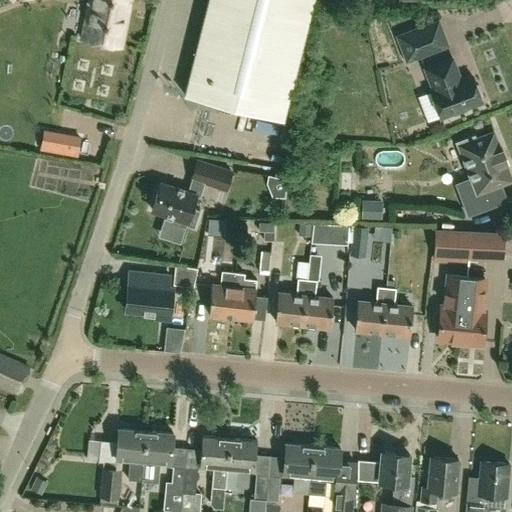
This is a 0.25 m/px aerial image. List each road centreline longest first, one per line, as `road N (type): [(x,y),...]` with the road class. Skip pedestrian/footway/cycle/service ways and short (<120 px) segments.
road 1 (residential): [(511,399),(60,358)]
road 2 (residential): [(60,358),(166,0)]
road 3 (residential): [(0,488),(60,358)]
